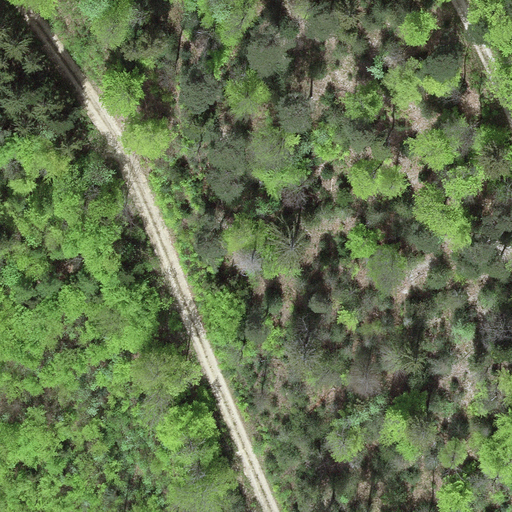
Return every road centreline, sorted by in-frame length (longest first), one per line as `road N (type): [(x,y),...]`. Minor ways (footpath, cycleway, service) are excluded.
road 1 (track): [(24,0),(127,153),(274,511)]
road 2 (track): [(460,0),(511,113)]
